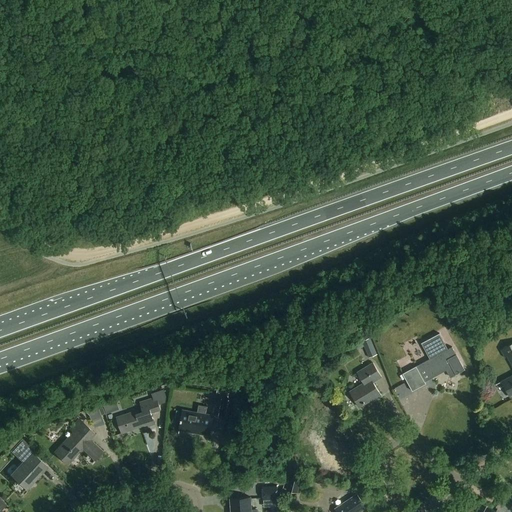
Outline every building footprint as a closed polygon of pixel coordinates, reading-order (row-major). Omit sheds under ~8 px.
[(402,314),(404,319),(416,313),(414,308),(402,314)] [(372,338),(363,341),(370,358),(379,354),(372,338)] [(361,342),(355,346),(357,350),(364,346),(361,342)] [(511,344),(502,350),(505,357),(508,356),(511,364),(511,375),(502,381),(511,397),(511,396),(511,344)] [(416,366),(403,373),(412,389),(424,382),(432,378),(435,376),(434,374),(445,368),(450,378),(456,375),(464,370),(452,347),(448,349),(429,359),(416,366)] [(382,377),(373,363),(357,373),(364,383),(350,392),(358,406),(372,398),(374,400),(381,396),(373,382),(382,377)] [(164,389),(160,391),(152,393),(154,398),(140,403),(142,409),(116,417),(122,434),(147,425),(148,427),(155,425),(151,413),(161,410),(159,404),(168,401),(164,389)] [(228,397),(217,395),(215,400),(214,408),(226,410),(227,403),(228,397)] [(110,404),(104,406),(107,414),(113,412),(110,404)] [(214,415),(206,414),(207,407),(199,405),(198,412),(183,410),(179,430),(210,436),(214,415)] [(98,407),(84,411),(86,412),(89,415),(90,418),(101,413),(99,408),(98,407)] [(95,434),(80,420),(71,430),(73,433),(55,453),(68,464),(83,448),(96,460),(103,452),(90,440),(95,434)] [(333,424),(319,430),(324,441),(321,442),(327,455),(321,457),(329,474),(330,477),(342,471),(335,455),(343,452),(336,436),(338,435),(333,424)] [(18,479),(11,487),(20,495),(34,481),(32,479),(39,472),(35,469),(40,463),(32,455),(14,473),(21,480),(20,481),(18,479)] [(303,473),(291,470),(286,490),(298,493),(303,473)] [(277,486),(263,487),(264,500),(277,499),(277,486)] [(359,511),(366,507),(357,495),(336,509),(337,511),(359,511)] [(233,499),(232,499),(232,511),(258,511),(258,510),(252,511),(251,497),(233,499)] [(502,497),(496,508),(498,509),(496,511),(487,507),(484,511),(510,511),(511,509),(511,507),(508,506),(510,502),(502,497)] [(293,511),(303,511),(305,509),(284,502),(282,508),(293,511)]
